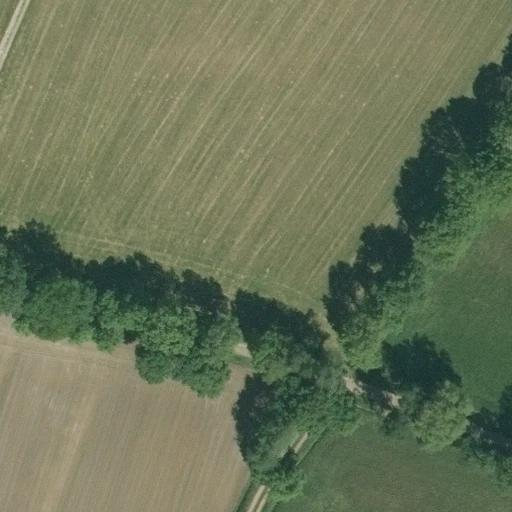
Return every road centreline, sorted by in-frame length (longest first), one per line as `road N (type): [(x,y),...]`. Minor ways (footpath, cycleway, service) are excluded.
road 1 (unclassified): [(511,439),(217,340),(0,292)]
road 2 (track): [(341,380),(254,511)]
